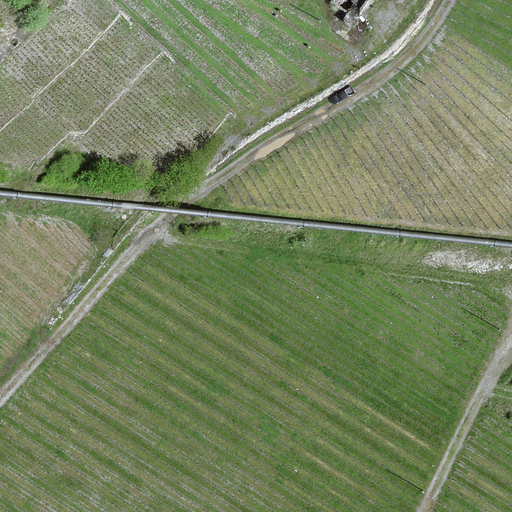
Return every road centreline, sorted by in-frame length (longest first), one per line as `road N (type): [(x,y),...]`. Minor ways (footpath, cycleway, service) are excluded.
road 1 (track): [(0,406),(168,216),(377,80),(427,35),(446,0)]
road 2 (track): [(409,511),(504,316)]
